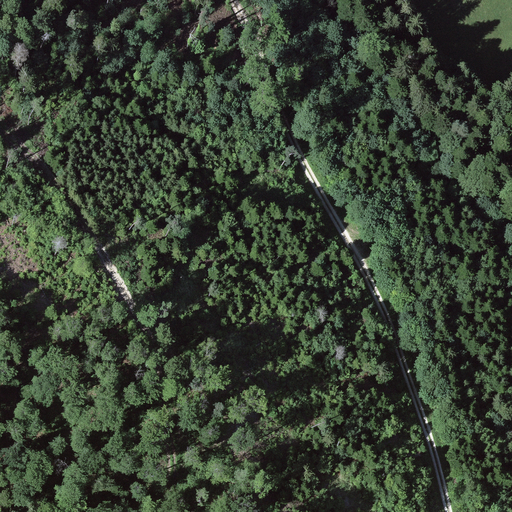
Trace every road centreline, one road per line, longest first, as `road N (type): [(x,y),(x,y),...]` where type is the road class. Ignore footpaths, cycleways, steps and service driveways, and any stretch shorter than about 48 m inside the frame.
road 1 (track): [(237,0),(299,155),(386,314),(445,511)]
road 2 (track): [(0,130),(27,148),(59,189),(159,369),(169,511)]
road 3 (track): [(511,241),(432,151)]
